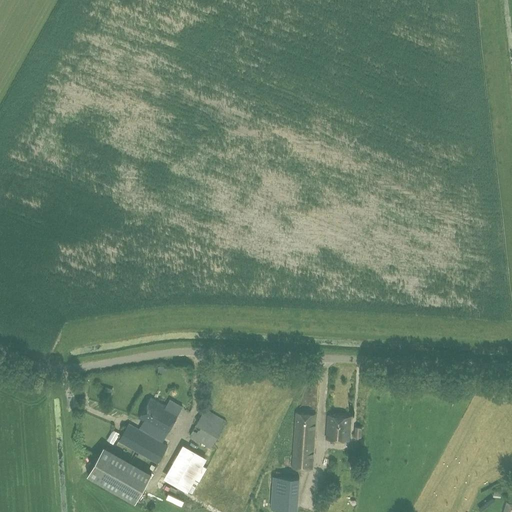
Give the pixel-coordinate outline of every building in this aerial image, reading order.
[(158,462),(168,445),(153,437),(158,428),(167,433),(178,412),(150,397),(139,418),(149,423),(144,432),(129,424),(119,441),(158,462)] [(211,447),(226,421),(206,409),(190,435),(211,447)] [(292,467),(312,469),(316,414),(297,412),(292,467)] [(351,416),(328,414),(326,438),(349,440),(351,416)] [(354,426),(353,436),(362,437),(363,427),(354,426)] [(114,431),(108,441),(115,445),(120,435),(114,431)] [(153,473),(104,446),(88,475),(137,502),(153,473)] [(191,455),(205,462),(208,457),(194,450),(191,455)] [(191,475),(188,480),(180,476),(176,482),(174,481),(170,487),(182,494),(193,476),(191,475)] [(271,508),(297,510),(300,477),(274,476),(271,508)] [(511,511),(511,503),(506,502),(503,511),(511,511)]
